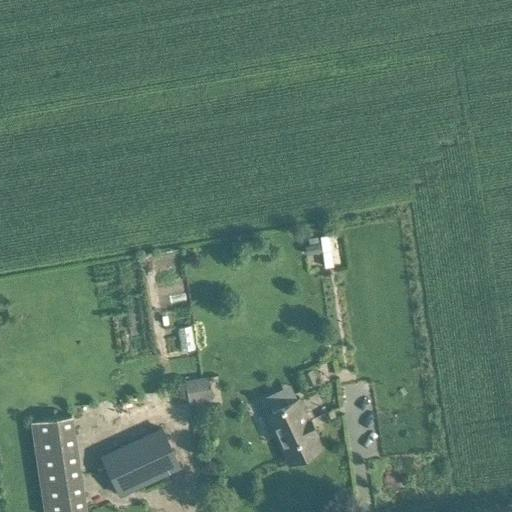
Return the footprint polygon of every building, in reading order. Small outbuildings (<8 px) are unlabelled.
[(323,252),(331,251),(328,235),(321,236),(323,252)] [(307,255),(323,252),(321,243),(305,246),(307,255)] [(323,253),(325,267),(333,266),(331,252),(323,253)] [(187,381),(190,401),(211,398),(208,377),(187,381)] [(316,432),(310,419),(307,420),(297,400),(267,414),(290,463),(320,448),(313,433),(316,432)] [(76,435),(73,418),(73,416),(32,421),(35,441),(76,435)] [(102,456),(120,494),(180,466),(162,428),(102,456)]
